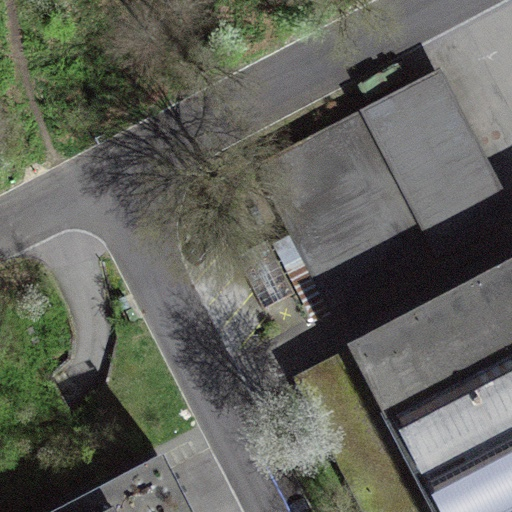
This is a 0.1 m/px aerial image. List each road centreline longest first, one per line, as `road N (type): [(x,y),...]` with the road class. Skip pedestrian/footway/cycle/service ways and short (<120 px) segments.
road 1 (residential): [(439,0),(102,176)]
road 2 (residential): [(274,511),(102,176)]
